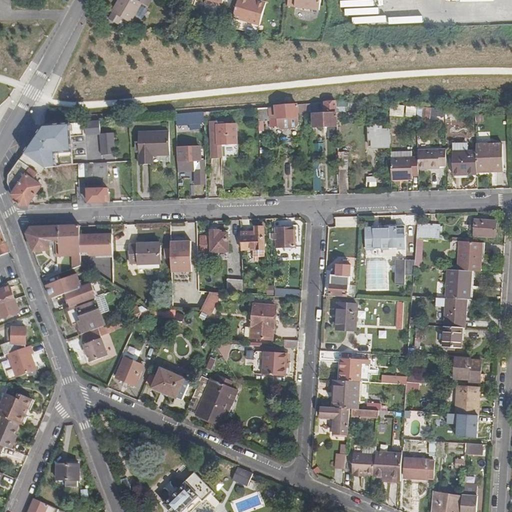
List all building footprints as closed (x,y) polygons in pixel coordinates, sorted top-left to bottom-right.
[(128,21),(139,0),(146,3),(147,0),(116,0),(110,12),(113,13),(110,20),(119,25),(122,19),(128,21)] [(235,0),(231,17),(257,25),(263,2),(255,0),(253,0),(253,1),(249,0),(235,0)] [(316,11),(317,0),(284,0),(284,6),(316,11)] [(511,9),(510,9),(510,12),(500,13),(501,14),(488,14),(488,21),(511,20),(511,9)] [(337,126),(336,102),(325,103),(325,114),(313,115),(313,126),(337,126)] [(310,112),(310,104),(271,107),(271,111),(274,111),(274,117),(276,117),(276,118),(297,117),(297,113),(310,112)] [(403,115),(402,105),(389,104),(390,115),(403,115)] [(271,111),(271,107),(258,108),(258,120),(270,120),(270,117),(274,117),(274,111),(271,111)] [(445,117),(445,109),(421,107),(421,115),(428,116),(445,117)] [(204,125),(203,112),(175,115),(176,126),(188,126),(189,130),(199,130),(198,125),(204,125)] [(297,117),(276,118),(278,129),(281,131),(293,131),(296,128),(297,117)] [(72,120),(44,125),(24,153),(30,158),(42,165),(47,168),(57,167),(56,152),(73,151),(72,120)] [(228,144),(237,144),(236,125),(218,126),(218,138),(218,144),(228,144)] [(391,146),(390,129),(370,130),(370,139),(373,139),(374,146),(391,146)] [(151,155),(168,154),(168,132),(137,134),(138,142),(138,152),(138,165),(152,164),(151,155)] [(101,133),(102,158),(116,158),(116,133),(101,133)] [(453,152),(468,151),(468,145),(465,145),(462,142),(452,143),(453,152)] [(477,151),(477,172),(503,171),(503,144),(477,145),(477,151)] [(206,184),(205,162),(201,161),(201,150),(185,151),(185,148),(178,148),(178,163),(177,163),(177,171),(193,171),(194,184),(206,184)] [(434,165),(441,166),(447,165),(446,149),(420,150),(420,159),(420,169),(434,169),(434,165)] [(477,172),(477,151),(468,151),(453,152),(453,175),(477,175),(477,172)] [(25,165),(37,173),(42,165),(30,158),(25,165)] [(413,159),(391,159),(391,180),(414,179),(414,176),(413,159)] [(32,180),(37,173),(25,165),(18,160),(8,174),(7,182),(13,200),(21,204),(27,205),(40,186),(32,180)] [(92,186),(91,166),(83,167),(84,186),(92,186)] [(376,187),(376,177),(366,178),(366,187),(376,187)] [(85,203),(84,187),(76,188),(77,203),(85,203)] [(108,202),(106,189),(87,189),(88,203),(108,202)] [(494,237),(495,221),(471,220),(470,229),(473,230),(473,235),(494,237)] [(439,239),(439,225),(417,223),(416,238),(439,239)] [(26,234),(33,252),(50,252),(50,242),(56,242),(57,254),(73,253),(73,264),(81,265),(79,243),(79,225),(30,227),(26,234)] [(405,247),(404,226),(395,226),(396,228),(366,229),(366,248),(405,247)] [(249,232),(240,232),(240,249),(253,249),(253,258),(263,258),(263,227),(255,228),(255,235),(249,236),(249,232)] [(295,247),(294,227),(276,228),(276,233),(272,233),(272,246),(276,246),(276,247),(295,247)] [(0,255),(9,253),(0,230),(0,255)] [(205,240),(205,249),(211,249),(211,251),(228,251),(228,234),(218,234),(218,231),(210,231),(210,240),(205,240)] [(173,273),(197,272),(196,241),(173,241),(173,273)] [(456,269),(470,270),(479,271),(481,242),(458,241),(456,269)] [(160,263),(159,243),(137,243),(137,244),(129,245),(130,263),(160,263)] [(388,256),(367,257),(366,289),(388,288),(388,256)] [(414,274),(415,259),(395,258),(395,283),(405,283),(405,273),(414,274)] [(331,283),(330,294),(347,295),(347,296),(355,297),(356,285),(350,284),(350,270),(334,269),(333,283),(331,283)] [(469,298),(470,270),(456,269),(448,269),(446,297),(465,298),(469,298)] [(65,294),(69,307),(94,299),(97,297),(92,284),(82,288),(77,275),(47,285),(51,299),(65,294)] [(228,291),(244,292),(245,279),(229,279),(228,291)] [(106,282),(103,295),(117,290),(106,282)] [(0,305),(13,300),(9,287),(0,290),(0,305)] [(301,298),(302,290),(273,288),(273,296),(301,298)] [(209,316),(219,293),(210,292),(201,313),(209,316)] [(109,311),(103,295),(97,297),(94,299),(100,315),(109,311)] [(464,327),(465,298),(446,297),(437,296),(437,304),(445,305),(444,326),(461,327),(464,327)] [(104,326),(100,315),(94,299),(69,307),(66,309),(72,326),(76,325),(79,335),(97,329),(104,326)] [(18,313),(13,300),(0,305),(0,319),(0,320),(18,313)] [(337,328),(339,329),(356,330),(357,304),(338,302),(337,328)] [(272,340),(275,306),(254,305),(251,339),(272,340)] [(139,314),(137,307),(128,311),(130,317),(139,314)] [(460,347),(461,327),(444,326),(442,346),(460,347)] [(6,355),(24,349),(24,329),(10,328),(10,343),(0,346),(4,356),(6,355)] [(108,356),(97,329),(79,335),(83,345),(86,354),(90,363),(108,356)] [(225,344),(215,344),(224,358),(227,357),(225,344)] [(24,349),(6,355),(15,379),(35,371),(29,356),(32,355),(29,347),(24,349)] [(257,351),(254,353),(253,373),(255,375),(286,376),(288,353),(257,351)] [(456,356),(454,378),(469,379),(469,382),(483,383),(484,374),(480,374),(481,360),(470,360),(470,357),(456,356)] [(211,358),(207,368),(213,371),(217,360),(211,358)] [(341,379),(359,381),(369,381),(370,360),(342,358),(341,379)] [(136,386),(144,366),(125,359),(117,378),(136,386)] [(152,390),(176,400),(183,382),(189,384),(191,380),(161,368),(152,390)] [(401,384),(401,376),(383,374),(382,382),(401,384)] [(213,419),(224,423),(236,392),(229,389),(231,383),(220,378),(217,384),(211,382),(202,401),(193,398),(187,412),(212,422),(213,419)] [(359,381),(341,379),(336,379),(334,408),(351,409),(357,409),(359,381)] [(183,382),(176,400),(182,402),(189,384),(183,382)] [(418,382),(413,382),(411,382),(410,411),(425,412),(426,383),(418,382)] [(479,397),(479,387),(456,385),(455,414),(458,414),(478,415),(478,406),(477,406),(478,397),(479,397)] [(0,407),(0,416),(18,424),(19,424),(23,414),(22,413),(24,409),(26,409),(30,399),(18,393),(16,398),(6,394),(0,407)] [(381,411),(381,404),(381,403),(368,402),(367,410),(379,411),(381,411)] [(349,429),(350,416),(351,409),(334,408),(322,407),(321,417),(336,419),(335,428),(349,429)] [(379,418),(379,411),(367,410),(357,409),(351,409),(350,416),(379,418)] [(477,438),(479,415),(478,415),(458,414),(456,436),(477,438)] [(13,435),(18,424),(0,416),(0,445),(2,446),(10,449),(13,442),(11,441),(13,435)] [(349,436),(349,429),(335,428),(335,435),(349,436)] [(485,455),(486,444),(467,443),(466,454),(485,455)] [(377,454),(377,453),(377,447),(363,446),(363,454),(377,454)] [(375,476),(377,454),(363,454),(352,453),(350,474),(352,474),(352,477),(360,477),(360,475),(363,475),(375,476)] [(390,477),(390,480),(401,481),(402,454),(377,453),(377,454),(375,476),(383,476),(390,477)] [(348,455),(343,455),(338,455),(337,469),(346,470),(348,455)] [(464,467),(465,460),(457,459),(456,466),(464,467)] [(405,477),(427,478),(428,461),(405,460),(405,477)] [(78,480),(79,464),(57,464),(56,480),(78,480)] [(247,486),(252,474),(237,468),(232,480),(247,486)] [(184,483),(185,484),(197,497),(196,498),(201,502),(200,503),(203,506),(215,494),(194,473),(184,483)] [(181,511),(197,497),(185,484),(164,504),(171,511),(181,511)] [(438,511),(455,511),(458,497),(440,493),(437,511),(438,511)] [(240,511),(242,511),(260,504),(256,495),(237,504),(240,511)] [(476,511),(477,497),(462,495),(461,511),(476,511)] [(45,511),(48,505),(33,499),(27,511),(45,511)]
